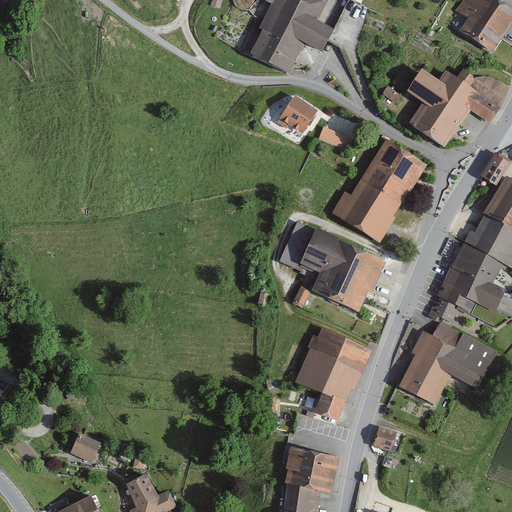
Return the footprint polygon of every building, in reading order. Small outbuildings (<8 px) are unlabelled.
[(327,0),(265,0),(281,7),(257,60),(295,78),(310,47),(330,56),(341,33),(321,24),(330,2),(327,1),(327,0)] [(497,55),(511,32),(511,9),(497,0),(465,0),(458,10),(473,21),(464,35),(497,55)] [(432,70),(415,95),(431,106),(416,129),(450,150),(473,113),(491,123),(501,108),(498,105),(510,87),(479,69),(467,88),(449,77),(447,80),(432,70)] [(283,124),(306,138),(322,112),(299,98),(283,124)] [(335,214),(343,219),(384,244),(432,167),(390,142),(357,197),(348,192),(335,214)] [(511,169),(511,163),(499,155),(486,177),(502,187),(511,169)] [(489,217),(511,229),(511,178),(489,217)] [(511,229),(489,217),(479,234),(474,231),(468,242),(511,267),(511,229)] [(341,242),(341,243),(322,235),(323,231),(301,222),(283,263),(306,273),(308,267),(327,275),(318,294),(367,316),(390,264),(341,242)] [(506,267),(467,245),(455,267),(497,285),(506,267)] [(511,293),(497,285),(455,267),(444,285),(446,286),(438,301),(441,302),(467,315),(471,317),(478,302),(503,313),(511,293)] [(313,293),(304,289),(297,304),(307,308),(313,293)] [(270,295),(262,293),(260,304),(269,305),(270,295)] [(461,328),(467,315),(441,302),(434,315),(461,328)] [(301,383),(328,396),(321,412),(338,421),(352,390),(355,391),(372,351),(328,326),(323,337),(316,334),(311,348),(316,351),(301,383)] [(464,334),(457,346),(429,333),(402,388),(439,406),(455,373),(481,388),(500,354),(464,334)] [(70,402),(77,397),(72,389),(65,394),(70,402)] [(376,446),(393,452),(399,434),(382,428),(376,446)] [(72,456),(93,465),(102,443),(81,434),(72,456)] [(297,447),(293,484),(321,490),(332,493),(339,457),(328,454),(328,451),(297,447)] [(167,511),(177,508),(168,491),(160,495),(150,473),(127,484),(137,507),(129,511),(130,511),(167,511)] [(317,511),(321,490),(293,484),(289,511),(317,511)] [(107,511),(99,494),(62,511),(107,511)]
